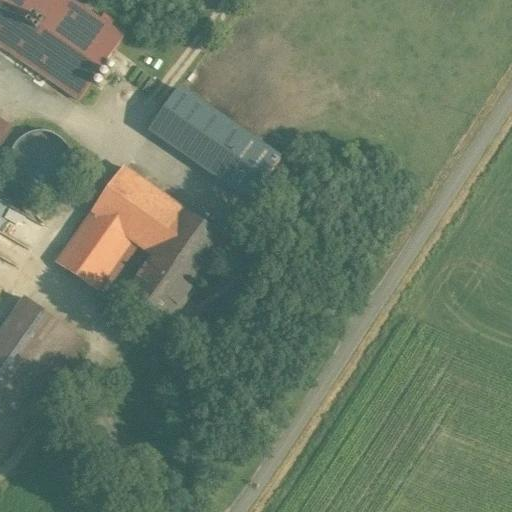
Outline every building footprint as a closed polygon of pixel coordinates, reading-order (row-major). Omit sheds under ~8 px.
[(64,0),(0,0),(0,44),(77,99),(119,39),(64,0)] [(92,89),(69,122),(95,140),(118,107),(92,89)] [(279,161),(178,91),(149,131),(251,202),(279,161)] [(0,122),(0,142),(9,129),(0,122)] [(69,175),(71,163),(68,152),(62,142),(51,136),(40,133),(28,136),(18,143),(12,153),(10,165),(12,176),(19,186),(29,193),(41,195),(53,192),(62,185),(69,175)] [(226,243),(125,170),(58,265),(96,291),(130,240),(153,257),(125,295),(167,326),(178,310),(180,311),(185,304),(183,303),(226,243)] [(0,225),(31,240),(43,216),(0,195),(0,225)] [(25,301),(0,336),(0,457),(82,341),(25,301)]
